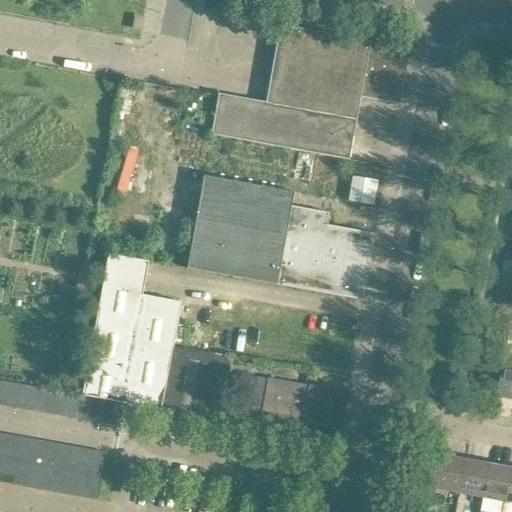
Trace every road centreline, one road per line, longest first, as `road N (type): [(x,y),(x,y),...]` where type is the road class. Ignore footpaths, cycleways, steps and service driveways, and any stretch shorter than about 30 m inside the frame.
road 1 (residential): [(371,415),(445,5)]
road 2 (residential): [(357,483),(0,418)]
road 3 (residential): [(0,33),(155,62),(174,46),(182,0)]
road 4 (residential): [(511,440),(371,415)]
